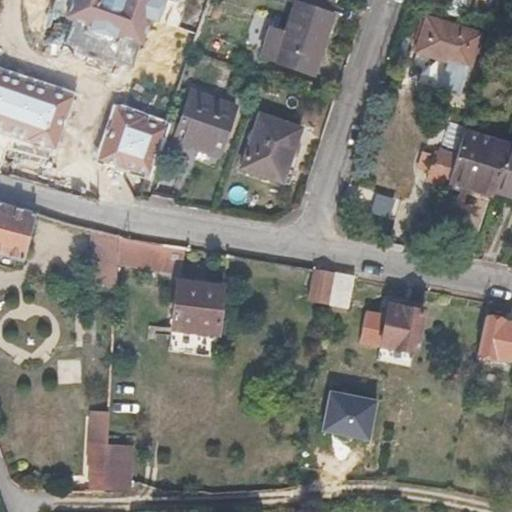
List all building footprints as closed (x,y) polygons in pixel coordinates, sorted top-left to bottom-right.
[(166,0),(55,0),(53,9),(89,23),(86,31),(120,43),(123,34),(143,41),(152,15),(159,19),(166,0)] [(219,23),(226,6),(211,0),(207,0),(202,15),(219,23)] [(333,3),(323,0),(282,0),(296,5),(329,15),(333,3)] [(447,0),(475,9),(478,0),(447,0)] [(312,76),(332,17),(329,15),(296,5),(285,36),(271,30),(261,59),(312,76)] [(461,95),(481,33),(427,14),(406,76),(461,95)] [(73,92),(0,69),(0,130),(54,149),(73,92)] [(218,155),(236,108),(191,92),(178,125),(166,120),(160,134),(218,155)] [(166,120),(116,104),(98,159),(147,177),(166,120)] [(280,181),(299,128),(259,114),(241,168),(280,181)] [(493,190),(508,147),(508,144),(463,131),(448,180),(492,193),(493,190)] [(511,196),(511,148),(508,147),(493,190),(511,196)] [(0,255),(22,262),(35,213),(0,203),(0,255)] [(116,287),(119,236),(93,229),(90,267),(94,268),(92,284),(116,287)] [(327,304),(332,272),(312,268),(307,300),(327,304)] [(349,309),(354,277),(335,273),(329,304),(349,309)] [(218,335),(224,287),(178,280),(172,328),(218,335)] [(416,352),(424,311),(404,306),(402,308),(390,306),(381,345),(416,352)] [(511,325),(507,325),(506,321),(487,316),(477,359),(480,362),(492,365),(496,362),(498,359),(510,361),(511,355),(511,325)] [(104,490),(107,447),(109,411),(89,410),(86,462),(92,463),(91,490),(104,490)] [(130,490),(132,448),(107,447),(104,490),(130,490)]
